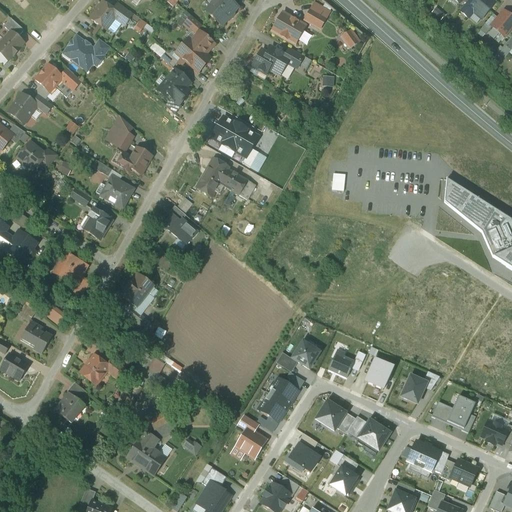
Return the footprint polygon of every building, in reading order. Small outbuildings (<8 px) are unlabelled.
[(228,0),(220,0),(214,7),(212,5),(206,12),(222,26),(238,8),(228,0)] [(477,0),(473,5),(469,9),(472,11),(482,20),(495,4),(491,0),(490,0),(477,0)] [(467,3),(459,12),(467,18),(472,11),(469,9),(473,5),(468,1),(467,3)] [(103,3),(91,20),(106,31),(108,29),(109,29),(113,24),(112,23),(115,19),(118,14),(114,11),(103,3)] [(133,15),(119,4),(114,11),(118,14),(115,19),(125,26),(133,15)] [(329,13),(315,4),(311,11),(326,19),(329,13)] [(326,19),(311,11),(305,22),(319,30),(326,19)] [(511,18),(504,12),(491,28),(504,38),(511,27),(511,18)] [(202,25),(192,15),(185,23),(195,32),(202,25)] [(305,28),(283,15),(272,32),(295,45),(305,28)] [(149,23),(143,18),(136,27),(141,32),(149,23)] [(24,31),(11,19),(4,27),(11,33),(17,38),(24,31)] [(489,31),(484,26),(480,31),(485,36),(489,31)] [(360,44),(351,32),(341,39),(350,51),(360,44)] [(11,33),(0,45),(0,53),(8,61),(13,56),(14,57),(20,50),(19,49),(24,44),(17,38),(11,33)] [(200,33),(191,43),(188,40),(176,54),(198,74),(202,70),(205,67),(203,65),(209,59),(205,55),(214,46),(209,41),(208,41),(200,33)] [(94,50),(77,37),(73,42),(68,47),(69,48),(64,55),(87,72),(100,55),(94,50)] [(100,42),(94,50),(100,55),(103,58),(109,49),(100,42)] [(153,48),(158,55),(164,50),(158,43),(153,48)] [(267,54),(262,51),(253,67),(266,75),(268,71),(277,76),(279,76),(280,77),(287,64),(290,59),(285,57),(271,48),(267,54)] [(304,58),(290,49),(285,57),(290,59),(287,64),(297,70),(304,58)] [(178,63),(166,53),(161,58),(173,69),(178,63)] [(61,77),(49,66),(35,81),(50,93),(61,81),(63,79),(61,77)] [(266,75),(253,67),(250,72),(265,81),(268,76),(266,75)] [(81,82),(68,70),(61,77),(63,79),(61,81),(73,91),(81,82)] [(176,71),(157,91),(165,99),(168,96),(172,99),(180,106),(186,99),(185,98),(190,93),(186,89),(190,84),(176,71)] [(325,87),(337,87),(337,77),(326,77),(325,87)] [(33,103),(22,95),(9,113),(24,125),(36,108),(38,106),(33,103)] [(53,107),(39,96),(33,103),(38,106),(36,108),(46,116),(53,107)] [(180,106),(172,99),(165,106),(175,115),(181,108),(180,106)] [(222,116),(209,139),(246,160),(260,137),(222,116)] [(134,129),(120,117),(106,141),(116,147),(124,132),(129,135),(134,129)] [(78,128),(71,123),(66,130),(73,136),(78,128)] [(26,134),(14,125),(10,131),(12,133),(10,135),(13,137),(11,140),(17,145),(26,134)] [(0,126),(0,152),(0,153),(11,140),(13,137),(10,135),(0,126)] [(129,135),(124,132),(116,147),(115,148),(125,153),(134,138),(129,135)] [(278,184),(295,153),(268,139),(252,169),(278,184)] [(31,144),(26,150),(23,150),(19,154),(20,157),(18,159),(33,171),(38,164),(41,163),(47,157),(44,155),(31,144)] [(152,158),(137,149),(131,158),(124,154),(118,164),(125,168),(124,171),(128,173),(130,170),(141,176),(152,158)] [(59,156),(49,150),(44,155),(47,157),(41,163),(48,169),(59,156)] [(228,169),(213,160),(197,189),(212,198),(215,191),(228,170),(228,169)] [(73,168),(64,163),(59,172),(67,177),(73,168)] [(112,171),(98,163),(95,169),(108,177),(112,171)] [(256,186),(228,170),(215,191),(220,194),(223,188),(247,201),(256,186)] [(335,192),(348,192),(348,175),(336,174),(335,192)] [(133,191),(112,179),(102,197),(123,209),(133,191)] [(511,223),(511,221),(446,180),(444,204),(481,234),(492,260),(511,271),(511,223)] [(91,200),(76,190),(71,198),(86,207),(91,200)] [(186,217),(175,207),(168,215),(171,217),(172,217),(179,223),(182,221),(186,217)] [(111,221),(94,210),(93,210),(89,218),(91,220),(84,231),(100,241),(106,233),(105,232),(111,221)] [(182,221),(179,223),(172,217),(171,217),(163,227),(186,246),(197,234),(182,221)] [(20,235),(8,253),(21,262),(33,245),(20,235)] [(75,262),(66,256),(59,268),(67,273),(65,278),(75,283),(71,290),(81,296),(88,284),(80,279),(80,277),(85,268),(75,262)] [(138,275),(121,297),(137,309),(154,288),(138,275)] [(36,312),(25,305),(19,316),(31,324),(31,323),(29,322),(36,312)] [(65,316),(53,307),(45,318),(58,327),(65,316)] [(155,328),(134,311),(130,317),(150,334),(155,328)] [(42,329),(31,323),(31,324),(22,340),(35,348),(34,350),(42,355),(51,339),(41,333),(42,329)] [(10,347),(0,341),(0,351),(5,355),(10,347)] [(318,354),(303,344),(293,360),(308,369),(318,354)] [(355,359),(337,351),(327,373),(346,380),(355,359)] [(29,366),(9,355),(0,370),(0,371),(7,376),(7,375),(20,382),(29,366)] [(107,367),(95,357),(81,375),(95,386),(107,372),(110,368),(107,367)] [(127,371),(113,360),(107,367),(110,368),(107,372),(118,382),(127,371)] [(368,377),(365,383),(383,391),(393,368),(376,361),(373,366),(368,377)] [(368,377),(373,366),(368,363),(363,374),(368,377)] [(289,387),(298,393),(304,383),(289,373),(286,379),(292,382),(289,387)] [(428,380),(431,374),(427,373),(423,383),(426,385),(424,390),(430,393),(436,383),(428,380)] [(428,380),(436,383),(439,378),(431,374),(428,380)] [(410,377),(401,398),(417,406),(424,390),(426,385),(423,383),(410,377)] [(270,386),(265,394),(288,408),(298,393),(289,387),(278,380),(273,387),(270,386)] [(87,394),(74,384),(70,390),(71,391),(69,394),(80,403),(87,394)] [(69,394),(68,394),(55,411),(71,425),(85,407),(80,403),(69,394)] [(263,403),(258,411),(269,418),(278,424),(288,408),(265,394),(260,402),(263,403)] [(462,430),(463,431),(470,416),(475,405),(458,398),(452,410),(446,423),(462,430)] [(351,413),(330,401),(317,421),(338,434),(340,431),(348,436),(357,419),(350,415),(351,413)] [(461,432),(462,430),(446,423),(452,410),(438,403),(436,408),(439,410),(435,420),(461,432)] [(176,408),(149,421),(157,436),(178,425),(176,421),(181,418),(176,408)] [(439,410),(436,408),(431,418),(435,420),(439,410)] [(247,430),(254,434),(259,426),(256,424),(244,416),(240,423),(238,426),(246,432),(247,430)] [(475,418),(470,416),(463,431),(462,430),(461,432),(468,435),(475,418)] [(279,424),(278,424),(269,418),(266,423),(262,428),(272,435),(279,424)] [(369,424),(360,418),(350,434),(360,440),(359,441),(382,454),(395,433),(372,420),(369,424)] [(262,428),(266,423),(260,419),(256,424),(259,426),(262,428)] [(489,423),(488,423),(481,439),(486,442),(486,443),(494,447),(495,445),(500,448),(502,443),(508,431),(506,431),(489,423)] [(508,431),(502,443),(511,447),(511,444),(511,427),(508,426),(506,431),(508,431)] [(246,432),(235,448),(255,460),(266,442),(254,434),(247,430),(246,432)] [(146,433),(128,458),(153,476),(171,451),(146,433)] [(320,443),(304,433),(285,464),(303,476),(306,470),(315,476),(326,459),(314,451),(320,443)] [(197,456),(204,448),(193,439),(187,446),(197,456)] [(441,454),(416,444),(406,463),(424,471),(421,476),(429,479),(441,454)] [(450,478),(456,466),(446,462),(439,478),(449,482),(451,479),(450,478)] [(456,466),(450,478),(451,479),(460,482),(469,487),(470,487),(477,471),(458,462),(456,466)] [(357,479),(341,468),(329,487),(345,497),(357,479)] [(220,489),(226,479),(211,469),(202,485),(207,488),(210,483),(220,489)] [(275,483),(260,505),(272,511),(284,511),(300,487),(287,478),(282,486),(275,483)] [(469,487),(460,482),(456,489),(466,494),(469,487)] [(221,511),(229,500),(220,494),(223,491),(220,489),(210,483),(207,488),(196,505),(206,511),(221,511)] [(396,493),(411,500),(415,491),(398,484),(394,493),(395,493),(396,493)] [(511,509),(511,487),(507,498),(503,506),(504,507),(511,509)] [(86,490),(80,505),(89,508),(92,502),(96,493),(86,490)] [(395,493),(388,511),(389,511),(409,511),(410,510),(413,511),(417,502),(411,500),(396,493),(395,493)] [(503,506),(507,498),(496,493),(489,509),(494,511),(501,511),(504,507),(503,506)] [(419,501),(426,504),(429,498),(422,495),(419,501)] [(92,502),(89,508),(87,511),(111,511),(112,510),(92,502)] [(463,511),(441,502),(436,511),(463,511)]
